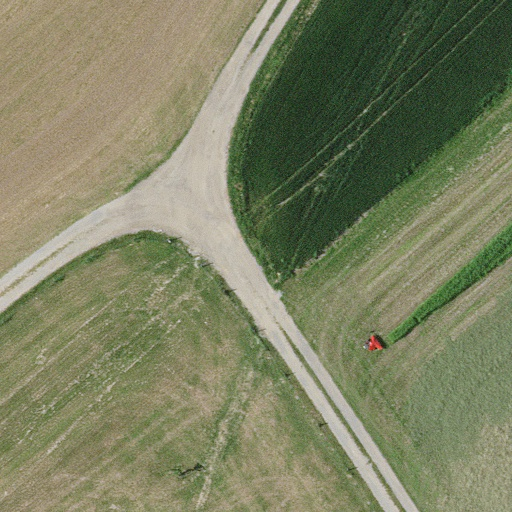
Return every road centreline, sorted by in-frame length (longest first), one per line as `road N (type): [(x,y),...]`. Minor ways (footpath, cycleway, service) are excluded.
road 1 (track): [(292,0),(165,192),(0,323)]
road 2 (track): [(165,192),(279,307),(410,511)]
